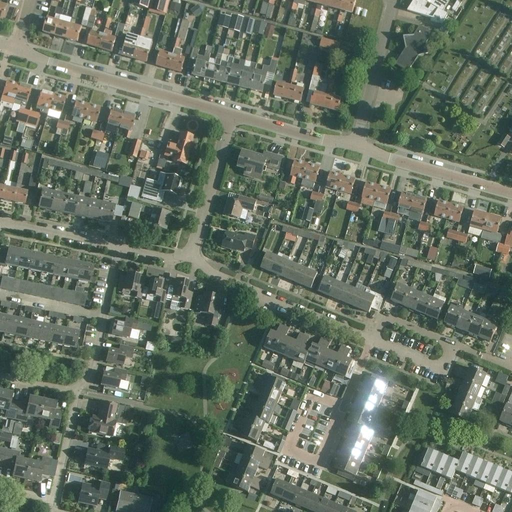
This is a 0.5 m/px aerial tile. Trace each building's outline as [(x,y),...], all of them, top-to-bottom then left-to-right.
[(133,0),(132,5),(147,9),(149,0),(133,0)] [(150,0),(148,10),(149,10),(165,14),(166,14),(169,0),(150,0)] [(182,6),(180,5),(181,1),(178,0),(173,0),(173,3),(171,2),(169,10),(180,13),(182,6)] [(294,0),(293,4),(291,10),(295,11),(297,5),(304,7),(306,1),(306,0),(294,0)] [(317,4),(316,10),(315,16),(314,16),(310,32),(314,33),(322,5),(329,7),(331,0),(318,0),(318,4),(317,4)] [(341,10),(343,0),(331,0),(329,7),(341,10)] [(343,0),(341,10),(342,11),(352,14),(355,0),(343,0)] [(441,25),(447,15),(438,9),(423,0),(413,0),(407,10),(407,11),(407,12),(431,18),(430,21),(441,25)] [(423,0),(438,9),(444,0),(423,0)] [(92,10),(86,8),(81,25),(87,27),(90,17),(92,10)] [(220,15),(217,27),(228,29),(232,14),(225,13),(224,16),(220,15)] [(54,20),(47,18),(43,32),(54,36),(58,22),(60,16),(56,15),(54,20)] [(232,15),(228,30),(240,33),(244,18),(232,15)] [(90,17),(87,27),(87,28),(92,30),(96,18),(90,17)] [(241,32),(251,35),(255,20),(244,18),(241,32)] [(178,49),(180,40),(184,41),(189,23),(182,21),(177,39),(174,49),(172,56),(168,69),(181,73),(185,60),(180,58),(182,50),(178,49)] [(266,24),(256,21),(253,33),(263,36),(266,24)] [(58,22),(54,36),(66,39),(70,25),(58,22)] [(125,26),(119,24),(115,36),(121,38),(125,26)] [(70,25),(66,39),(77,42),(81,29),(70,25)] [(267,25),(264,37),(271,39),(274,27),(267,25)] [(405,48),(400,57),(395,64),(408,72),(418,56),(428,54),(426,44),(432,34),(419,26),(413,36),(403,38),(405,48)] [(441,27),(438,32),(445,36),(448,32),(441,27)] [(124,45),(122,55),(134,59),(138,46),(140,39),(143,29),(140,28),(137,38),(128,35),(125,42),(124,45)] [(138,46),(134,59),(146,63),(149,53),(150,49),(153,42),(143,39),(146,30),(143,29),(140,39),(138,46)] [(194,38),(196,31),(190,29),(188,36),(194,38)] [(105,30),(103,35),(99,49),(112,52),(116,39),(111,37),(112,33),(105,30)] [(91,32),(90,35),(87,45),(99,49),(103,35),(91,32)] [(161,33),(158,44),(164,46),(167,37),(171,38),(172,36),(161,33)] [(322,38),(319,47),(329,49),(336,51),(338,52),(340,45),(340,43),(322,38)] [(340,45),(338,52),(337,56),(345,58),(347,53),(348,54),(350,48),(340,45)] [(199,50),(192,48),(190,55),(187,68),(194,70),(192,76),(204,78),(207,65),(210,53),(212,47),(207,46),(204,57),(197,56),(199,50)] [(204,78),(216,81),(222,55),(224,48),(222,47),(221,51),(219,51),(218,52),(214,66),(207,65),(204,78)] [(160,52),(159,56),(156,65),(168,69),(172,56),(160,52)] [(216,81),(227,84),(232,64),(233,59),(228,58),(229,56),(222,55),(216,81)] [(227,84),(239,87),(244,66),(244,67),(245,62),(240,60),(239,66),(232,64),(227,84)] [(257,70),(255,70),(250,90),(262,93),(267,73),(275,75),(278,62),(272,61),(270,68),(263,66),(262,71),(257,70)] [(250,90),(255,70),(256,64),(252,63),(250,68),(244,67),(244,66),(239,87),(250,90)] [(312,76),(310,86),(308,95),(312,97),(310,105),(324,108),(327,96),(316,93),(319,78),(312,76)] [(5,102),(12,104),(18,85),(6,81),(0,101),(0,102),(0,115),(1,113),(3,113),(5,107),(3,107),(5,102)] [(277,83),(276,86),(273,96),(287,99),(290,87),(277,83)] [(18,85),(12,104),(20,107),(20,105),(25,107),(31,89),(18,85)] [(290,87),(287,99),(301,103),(304,90),(290,87)] [(36,106),(35,109),(40,111),(39,112),(47,115),(49,110),(53,95),(40,92),(38,101),(36,106)] [(65,99),(53,95),(49,110),(61,113),(65,99)] [(327,96),(324,108),(338,112),(341,99),(327,96)] [(75,102),(72,111),(71,116),(83,120),(87,105),(75,102)] [(100,109),(87,105),(83,120),(96,123),(100,109)] [(26,125),(29,112),(20,109),(16,122),(26,125)] [(110,110),(107,120),(106,125),(118,128),(123,114),(110,110)] [(29,112),(26,125),(35,128),(39,115),(29,112)] [(135,117),(123,114),(118,128),(125,130),(123,138),(128,140),(135,117)] [(58,121),(55,131),(59,132),(60,130),(61,131),(64,122),(58,121)] [(170,145),(167,156),(174,158),(173,161),(181,164),(186,165),(188,156),(186,156),(192,136),(181,133),(177,147),(170,145)] [(504,136),(502,138),(499,144),(504,147),(509,139),(504,136)] [(4,137),(2,144),(11,146),(13,139),(4,137)] [(127,160),(134,162),(140,143),(133,141),(127,160)] [(141,151),(138,158),(147,161),(149,154),(141,151)] [(278,170),(279,167),(282,158),(264,153),(263,157),(242,151),(238,167),(246,170),(244,175),(260,180),(264,166),(278,170)] [(92,156),(90,164),(96,166),(98,158),(92,156)] [(290,175),(288,183),(294,185),(296,177),(303,179),(307,165),(294,161),(292,171),(290,175)] [(303,179),(301,186),(312,190),(314,182),(315,183),(317,178),(319,168),(307,165),(303,179)] [(338,191),(342,177),(330,173),(326,188),(338,191)] [(147,181),(142,198),(161,203),(163,196),(162,196),(163,193),(175,196),(180,180),(160,175),(158,184),(147,181)] [(342,177),(338,191),(351,195),(355,180),(342,177)] [(82,193),(89,194),(91,183),(85,182),(82,193)] [(374,201),(378,187),(366,183),(362,198),(374,201)] [(141,189),(130,186),(126,198),(137,201),(141,189)] [(374,201),(373,206),(385,209),(386,205),(387,205),(391,190),(378,187),(374,201)] [(3,188),(1,200),(12,202),(15,190),(3,188)] [(15,190),(12,202),(24,205),(27,193),(15,190)] [(38,208),(50,211),(54,193),(42,190),(38,208)] [(312,192),(307,211),(313,212),(318,194),(312,192)] [(62,213),(66,195),(54,193),(50,211),(62,213)] [(402,193),(399,203),(398,208),(397,213),(402,215),(408,216),(414,197),(402,193)] [(260,194),(258,200),(272,204),(274,198),(260,194)] [(318,194),(313,212),(321,214),(324,203),(322,203),(324,196),(318,194)] [(62,213),(74,216),(78,198),(66,195),(62,213)] [(256,201),(249,199),(239,196),(238,202),(228,199),(224,215),(239,219),(242,209),(253,213),(256,201)] [(427,200),(414,197),(408,216),(409,216),(408,219),(420,222),(422,214),(423,215),(427,200)] [(86,219),(90,201),(78,198),(74,216),(86,219)] [(98,221),(102,203),(90,201),(86,219),(98,221)] [(438,201),(435,211),(434,216),(447,219),(451,205),(438,201)] [(348,202),(344,220),(348,221),(351,212),(354,204),(348,202)] [(110,224),(112,214),(114,206),(102,203),(98,221),(110,224)] [(170,214),(160,211),(131,203),(127,218),(137,220),(139,213),(151,216),(148,227),(156,229),(156,230),(158,230),(158,229),(165,231),(170,214)] [(360,206),(354,204),(351,212),(358,214),(360,206)] [(463,209),(451,205),(447,219),(459,223),(463,209)] [(379,232),(384,234),(390,214),(384,212),(379,232)] [(474,212),(468,234),(481,238),(483,231),(488,215),(474,212)] [(390,214),(384,234),(393,237),(399,216),(390,214)] [(501,219),(488,215),(483,231),(497,235),(501,219)] [(420,222),(418,230),(423,232),(426,224),(420,222)] [(426,224),(423,232),(429,234),(432,226),(426,224)] [(502,227),(498,240),(504,242),(508,229),(502,227)] [(299,231),(289,228),(287,233),(286,233),(284,240),(295,243),(297,236),(299,231)] [(504,246),(501,254),(502,254),(501,257),(507,258),(507,255),(508,256),(510,248),(511,248),(511,230),(509,229),(504,246)] [(448,230),(446,238),(459,242),(461,234),(448,230)] [(255,237),(245,234),(244,238),(226,233),(222,247),(231,250),(231,249),(243,252),(245,247),(252,249),(255,237)] [(325,238),(321,237),(319,241),(317,247),(314,253),(320,255),(322,249),(325,238)] [(332,240),(326,239),(324,247),(330,249),(332,240)] [(379,249),(382,243),(375,241),(374,242),(364,239),(362,244),(379,249)] [(348,250),(350,245),(337,242),(335,247),(342,249),(337,257),(343,260),(348,250)] [(17,268),(20,251),(8,248),(4,265),(17,268)] [(407,249),(406,255),(417,259),(419,252),(407,249)] [(371,250),(369,255),(366,263),(370,265),(374,257),(380,258),(382,253),(371,250)] [(20,251),(17,268),(29,270),(32,254),(20,251)] [(267,253),(260,268),(271,273),(277,257),(267,253)] [(279,253),(277,257),(271,273),(281,277),(287,261),(289,257),(279,253)] [(436,256),(428,253),(426,260),(434,262),(436,256)] [(32,254),(29,270),(41,273),(44,256),(32,254)] [(44,256),(41,273),(53,275),(56,259),(44,256)] [(392,258),(387,270),(393,273),(397,260),(392,258)] [(56,259),(53,275),(65,278),(68,261),(56,259)] [(68,261),(65,278),(77,281),(80,264),(68,261)] [(291,281),(297,265),(287,261),(281,277),(291,281)] [(80,264),(77,281),(89,283),(93,267),(80,264)] [(297,265),(291,281),(301,285),(307,270),(297,265)] [(475,265),(473,274),(489,279),(492,270),(475,265)] [(311,289),(315,280),(317,274),(307,270),(301,285),(311,289)] [(139,276),(127,273),(126,278),(120,277),(117,293),(122,294),(122,296),(140,300),(143,287),(137,286),(139,276)] [(2,277),(0,285),(0,289),(6,290),(8,278),(2,277)] [(328,297),(335,281),(325,277),(318,292),(328,297)] [(8,278),(6,290),(12,292),(14,280),(8,278)] [(150,278),(148,288),(146,296),(155,297),(154,302),(164,305),(166,292),(161,291),(163,281),(150,278)] [(188,311),(190,303),(192,294),(186,292),(188,282),(176,279),(169,309),(171,311),(177,312),(178,311),(179,309),(188,311)] [(18,293),(20,281),(14,280),(12,292),(18,293)] [(20,281),(18,293),(24,294),(26,282),(20,281)] [(339,301),(345,285),(335,281),(328,297),(339,301)] [(26,282),(24,294),(30,296),(32,284),(26,282)] [(32,284),(30,296),(36,297),(38,285),(32,284)] [(38,285),(36,297),(42,298),(45,284),(43,284),(43,286),(38,285)] [(45,284),(42,298),(48,299),(50,287),(46,286),(46,285),(45,284)] [(398,284),(395,292),(391,302),(403,306),(410,289),(398,284)] [(345,285),(339,301),(349,305),(355,289),(345,285)] [(50,287),(48,299),(54,301),(56,289),(50,287)] [(56,289),(54,301),(60,302),(62,290),(56,289)] [(355,289),(349,305),(359,309),(365,294),(365,293),(355,289)] [(414,311),(421,294),(410,289),(403,306),(414,311)] [(62,290),(60,302),(66,303),(68,291),(62,290)] [(371,308),(378,311),(384,297),(367,290),(365,293),(365,294),(359,309),(369,313),(371,308)] [(68,291),(66,303),(72,305),(74,292),(68,291)] [(74,292),(72,305),(78,306),(80,294),(74,292)] [(80,294),(78,306),(84,307),(87,295),(80,294)] [(208,315),(205,326),(215,328),(219,310),(213,308),(216,296),(203,294),(199,313),(208,315)] [(421,294),(414,311),(425,316),(432,299),(421,294)] [(434,295),(432,299),(425,316),(437,321),(446,299),(434,295)] [(456,328),(463,311),(462,311),(463,308),(463,306),(459,304),(457,305),(456,308),(451,306),(444,324),(456,328)] [(467,333),(474,316),(463,311),(456,328),(467,333)] [(474,316),(467,333),(478,338),(485,321),(485,320),(486,317),(485,316),(482,314),(480,315),(478,318),(474,316)] [(15,336),(18,319),(6,317),(2,334),(15,336)] [(485,321),(478,338),(490,343),(498,322),(487,318),(486,321),(485,321)] [(27,339),(30,322),(18,319),(15,336),(27,339)] [(111,335),(129,339),(134,340),(136,339),(137,331),(135,331),(137,321),(125,319),(124,325),(114,322),(111,335)] [(30,322),(27,339),(39,341),(42,325),(30,322)] [(42,325),(39,341),(51,344),(54,327),(42,325)] [(264,348),(274,352),(284,327),(280,325),(276,334),(270,331),(264,348)] [(54,327),(51,344),(63,347),(66,330),(54,327)] [(289,329),(284,327),(274,352),(284,356),(291,340),(286,337),(289,329)] [(66,330),(63,347),(75,349),(78,332),(66,330)] [(296,342),(291,340),(284,356),(294,360),(304,335),(299,333),(296,342)] [(309,337),(304,335),(294,360),(304,365),(312,344),(310,348),(305,346),(309,337)] [(317,346),(312,344),(304,365),(314,369),(315,365),(326,340),(321,338),(317,346)] [(330,342),(326,340),(315,365),(325,369),(332,353),(327,350),(330,342)] [(105,362),(115,364),(123,366),(125,357),(132,359),(134,349),(119,346),(118,352),(108,350),(105,362)] [(337,355),(332,353),(325,369),(335,373),(346,348),(341,346),(337,355)] [(350,350),(346,348),(335,373),(336,374),(334,378),(343,381),(344,377),(345,378),(352,361),(347,359),(350,350)] [(261,367),(267,369),(270,363),(264,360),(261,367)] [(275,365),(270,363),(267,369),(272,372),(275,365)] [(280,375),(287,377),(289,372),(290,371),(283,368),(280,375)] [(464,380),(482,387),(486,376),(469,368),(464,380)] [(126,372),(124,372),(114,369),(113,375),(103,373),(100,386),(118,389),(120,381),(124,382),(126,372)] [(256,384),(281,394),(285,384),(284,383),(285,380),(272,374),(271,378),(269,377),(266,383),(258,379),(256,384)] [(369,430),(389,382),(372,375),(370,379),(366,377),(363,385),(360,383),(357,391),(360,392),(354,407),(351,406),(348,413),(350,414),(347,422),(353,424),(350,431),(347,430),(344,438),(347,439),(341,453),(338,452),(335,460),(337,461),(334,469),(339,470),(337,474),(353,481),(354,479),(355,477),(374,433),(369,430)] [(464,380),(460,391),(477,398),(482,387),(464,380)] [(321,392),(327,394),(331,384),(326,382),(321,392)] [(281,394),(256,384),(254,389),(263,392),(260,397),(277,404),(281,394)] [(336,386),(331,384),(327,394),(332,396),(336,386)] [(510,386),(506,384),(502,392),(507,394),(510,386)] [(0,390),(0,410),(6,412),(5,418),(15,420),(19,404),(10,402),(12,393),(0,390)] [(477,398),(460,391),(455,402),(472,410),(477,398)] [(19,404),(15,420),(26,422),(27,416),(38,419),(43,400),(29,397),(28,406),(19,404)] [(277,404),(260,397),(258,403),(250,399),(248,404),(273,414),(277,404)] [(56,403),(43,400),(38,419),(50,421),(49,426),(57,428),(61,413),(54,411),(56,403)] [(293,400),(289,409),(297,412),(298,411),(301,404),(301,403),(300,402),(294,400),(293,400)] [(472,410),(455,402),(450,414),(467,421),(472,410)] [(89,433),(98,435),(112,438),(115,423),(125,425),(129,408),(102,403),(99,418),(92,417),(89,433)] [(249,415),(249,416),(269,424),(273,414),(248,404),(246,408),(254,412),(252,417),(249,415)] [(511,425),(511,406),(507,405),(500,422),(511,427),(511,425)] [(289,409),(285,419),(293,422),(294,419),(297,413),(297,412),(289,409)] [(269,424),(249,416),(246,421),(238,417),(236,422),(261,433),(265,423),(269,424)] [(285,419),(281,429),(289,432),(293,423),(293,422),(285,419)] [(2,427),(1,433),(12,435),(14,428),(15,422),(7,421),(5,428),(2,427)] [(261,433),(236,422),(234,427),(242,430),(240,436),(257,443),(261,433)] [(55,433),(53,444),(59,445),(61,434),(55,433)] [(225,438),(223,445),(229,447),(232,441),(225,438)] [(274,451),(280,454),(285,442),(279,440),(277,443),(276,443),(275,445),(274,448),(275,448),(274,451)] [(265,441),(263,447),(274,451),(275,448),(274,448),(275,445),(265,441)] [(84,465),(94,467),(106,470),(108,459),(122,462),(124,450),(102,445),(100,452),(87,450),(84,465)] [(244,456),(269,466),(270,461),(262,458),(264,452),(248,446),(244,456)] [(0,465),(5,467),(9,451),(0,449),(0,465)] [(431,472),(438,454),(428,449),(421,467),(431,472)] [(9,451),(5,467),(14,469),(12,477),(25,480),(29,462),(23,460),(24,457),(18,456),(19,453),(10,452),(9,451)] [(455,471),(465,475),(473,457),(463,453),(459,462),(455,471)] [(431,472),(441,476),(449,458),(438,454),(431,472)] [(244,456),(239,466),(256,473),(258,468),(267,471),(269,466),(244,456)] [(473,479),(475,480),(483,462),(473,457),(465,475),(469,477),(468,479),(472,481),(473,479)] [(29,462),(25,480),(38,483),(40,475),(47,476),(51,460),(42,458),(42,461),(37,460),(36,463),(29,462)] [(451,480),(455,471),(459,462),(449,458),(441,476),(451,480)] [(216,461),(214,467),(220,469),(223,463),(216,461)] [(483,483),(485,484),(493,466),(483,462),(475,480),(479,481),(478,483),(482,485),(483,483)] [(239,466),(235,476),(261,486),(263,481),(254,478),(256,473),(239,466)] [(496,488),(503,470),(493,466),(485,484),(489,485),(488,488),(492,489),(493,487),(496,488)] [(511,473),(503,470),(496,488),(506,492),(511,477),(511,473)] [(235,476),(229,474),(226,483),(232,485),(231,486),(248,493),(250,488),(259,491),(261,486),(235,476)] [(282,499),(288,485),(276,480),(270,494),(282,499)] [(413,485),(421,488),(423,484),(415,480),(413,485)] [(100,488),(92,486),(82,484),(78,503),(96,507),(98,495),(106,496),(109,485),(101,483),(100,488)] [(446,494),(452,496),(455,488),(456,485),(451,483),(449,488),(446,487),(445,490),(447,491),(446,494)] [(288,485),(282,499),(294,504),(300,490),(288,485)] [(300,490),(294,504),(305,509),(311,495),(300,490)] [(417,496),(414,502),(438,511),(442,501),(414,490),(413,494),(417,496)] [(119,493),(117,502),(115,511),(148,511),(151,499),(119,493)] [(249,494),(247,501),(254,504),(257,497),(249,494)] [(311,495),(305,509),(312,511),(317,511),(323,499),(311,495)] [(363,501),(352,497),(348,505),(354,507),(356,504),(361,506),(363,501)] [(323,499),(317,511),(330,511),(334,504),(323,499)] [(437,511),(438,511),(414,502),(410,511),(437,511)]
